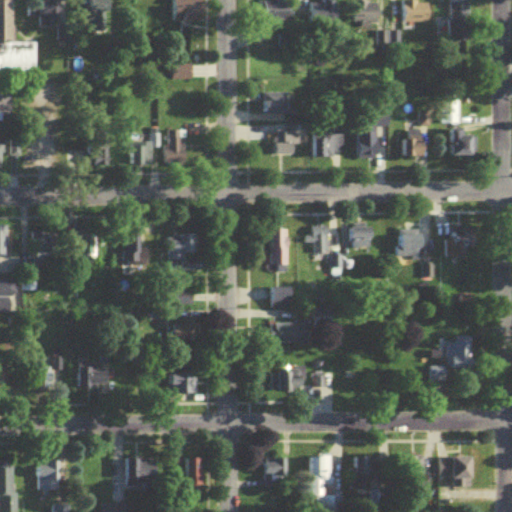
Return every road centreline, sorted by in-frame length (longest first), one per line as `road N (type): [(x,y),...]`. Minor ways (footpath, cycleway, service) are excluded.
road 1 (residential): [(511,191),(0,198)]
road 2 (residential): [(511,421),(0,426)]
road 3 (residential): [(502,511),(500,0)]
road 4 (residential): [(225,511),(224,0)]
